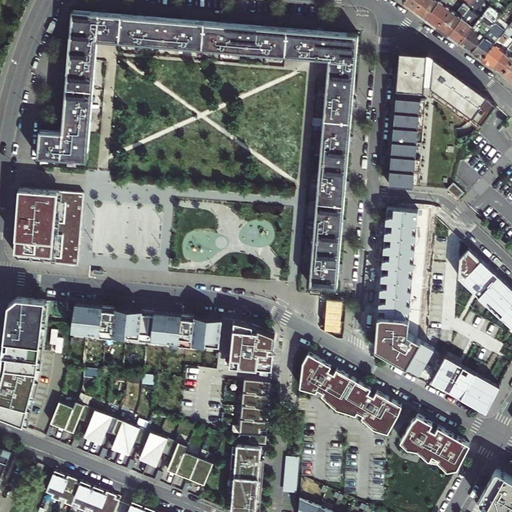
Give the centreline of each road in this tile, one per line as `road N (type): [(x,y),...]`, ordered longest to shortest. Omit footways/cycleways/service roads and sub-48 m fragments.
road 1 (residential): [(353,355),(247,303),(0,277)]
road 2 (residential): [(0,429),(203,511)]
road 3 (residential): [(0,209),(17,88),(53,0)]
road 4 (residential): [(386,7),(370,193)]
road 5 (residential): [(511,265),(445,203),(370,193)]
road 6 (residential): [(370,193),(353,355)]
road 7 (residential): [(493,435),(353,355)]
road 8 (residential): [(386,7),(511,102)]
